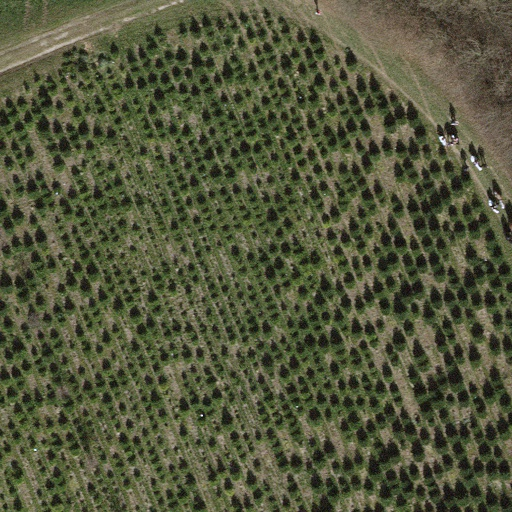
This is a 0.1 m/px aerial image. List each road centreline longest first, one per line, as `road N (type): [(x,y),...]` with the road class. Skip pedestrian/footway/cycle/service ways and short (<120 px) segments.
road 1 (track): [(511,198),(462,133),(298,0)]
road 2 (track): [(0,68),(172,0)]
